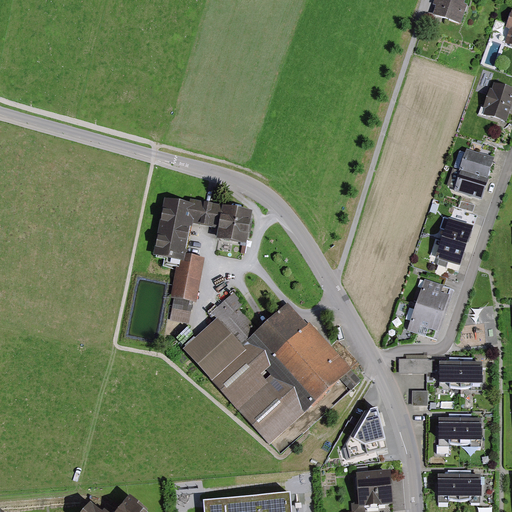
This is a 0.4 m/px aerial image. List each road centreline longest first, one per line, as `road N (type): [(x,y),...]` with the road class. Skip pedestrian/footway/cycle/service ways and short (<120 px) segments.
road 1 (residential): [(377,363),(398,351),(444,346),(451,336),(511,158)]
road 2 (unclassified): [(238,184),(0,114)]
road 3 (residential): [(238,184),(288,219),(377,363)]
road 4 (residential): [(377,363),(415,464),(418,511)]
